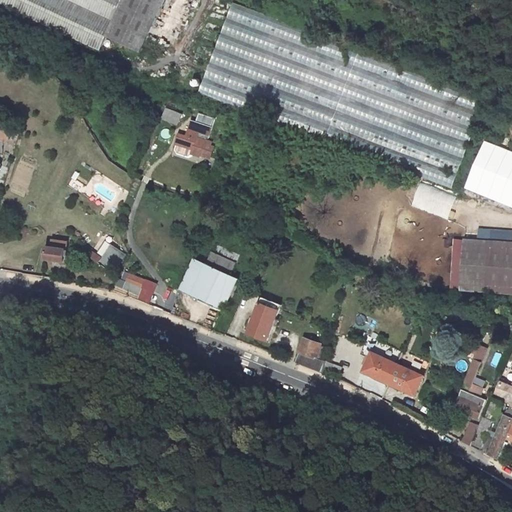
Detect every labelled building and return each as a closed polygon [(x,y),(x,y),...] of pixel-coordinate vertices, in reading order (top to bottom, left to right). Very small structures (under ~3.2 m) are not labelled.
[(0,0),(0,11),(95,58),(102,43),(137,59),(164,0),(0,0)] [(455,188),(485,95),(229,13),(203,94),(284,120),(285,116),(422,160),(416,176),(455,188)] [(167,108),(163,120),(179,125),(183,114),(167,108)] [(214,125),(216,117),(197,114),(196,122),(214,125)] [(199,166),(204,150),(189,146),(191,140),(200,144),(206,126),(189,121),(186,131),(183,130),(178,145),(170,142),(167,152),(185,157),(183,163),(191,165),(192,163),(199,166)] [(0,125),(0,140),(13,145),(18,132),(0,125)] [(511,152),(486,142),(467,188),(511,206),(511,152)] [(423,185),(415,206),(455,219),(462,199),(423,185)] [(448,230),(452,221),(422,212),(419,220),(448,230)] [(43,247),(41,258),(55,260),(55,263),(63,264),(64,250),(62,250),(64,233),(60,232),(58,241),(51,240),(51,248),(43,247)] [(511,242),(467,241),(463,291),(511,294),(511,242)] [(99,242),(78,258),(89,272),(110,255),(99,242)] [(202,254),(182,297),(205,308),(219,278),(225,264),(202,254)] [(145,278),(130,272),(124,287),(139,293),(145,278)] [(230,283),(219,278),(205,308),(215,313),(230,283)] [(258,297),(240,334),(259,343),(273,311),(276,306),(258,297)] [(298,336),(287,364),(312,374),(316,362),(314,361),(318,348),(311,346),(313,341),(298,336)] [(481,349),(473,345),(456,385),(465,389),(481,349)] [(364,354),(356,373),(369,379),(370,378),(395,391),(394,392),(405,398),(414,379),(364,354)] [(331,363),(328,368),(342,373),(344,368),(331,363)] [(506,410),(511,412),(511,391),(510,390),(511,388),(501,384),(500,386),(494,383),(488,395),(502,402),(501,405),(504,406),(503,408),(506,410)] [(480,402),(454,390),(446,409),(471,420),(480,402)] [(501,415),(480,457),(489,462),(509,422),(511,415),(511,412),(506,410),(503,416),(501,415)] [(484,424),(475,420),(463,447),(472,451),(484,424)] [(502,441),(511,446),(511,423),(510,423),(502,441)] [(454,445),(462,449),(467,436),(460,432),(454,445)]
